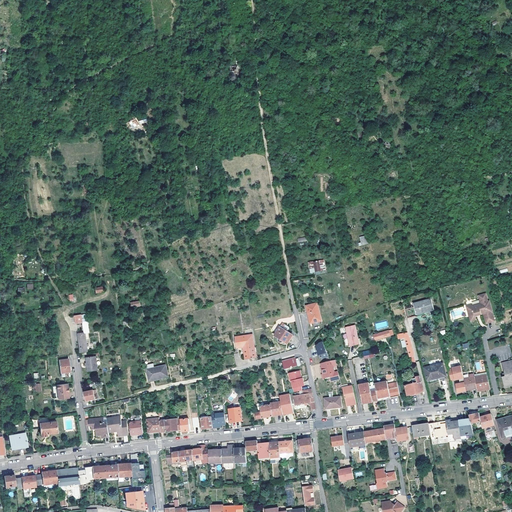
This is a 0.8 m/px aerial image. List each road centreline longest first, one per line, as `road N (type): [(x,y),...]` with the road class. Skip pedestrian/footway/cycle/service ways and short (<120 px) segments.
road 1 (track): [(294,304),(263,132),(252,0)]
road 2 (track): [(511,171),(279,225)]
road 3 (track): [(56,290),(136,269),(185,236),(233,223),(279,225)]
road 4 (residential): [(321,424),(511,399)]
road 5 (residential): [(303,349),(145,391)]
road 6 (residential): [(151,445),(313,425)]
road 7 (residential): [(86,453),(71,319)]
